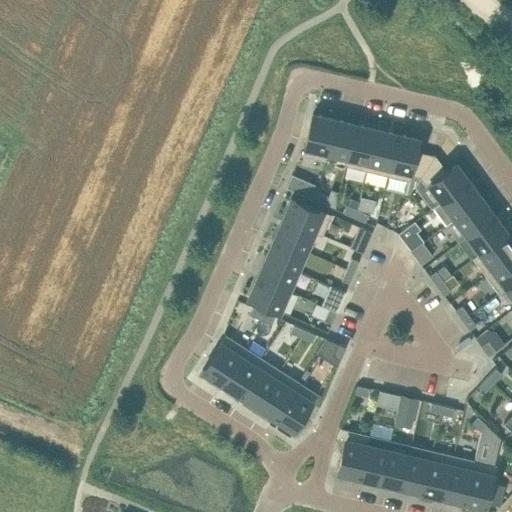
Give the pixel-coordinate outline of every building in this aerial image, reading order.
[(328,150),(335,118),(312,113),(303,154),(325,160),(328,150)] [(347,154),(354,123),(335,118),(328,150),(347,154)] [(367,169),(376,128),(354,123),(347,154),(345,164),(367,169)] [(388,174),(397,133),(376,128),(367,169),(388,174)] [(397,133),(388,174),(409,180),(406,193),(409,194),(415,186),(420,176),(434,155),(433,154),(416,150),(419,139),(397,133)] [(434,155),(420,176),(429,181),(446,169),(436,155),(434,155)] [(429,181),(443,200),(469,180),(455,162),(446,169),(429,181)] [(305,179),(299,192),(313,199),(316,192),(319,185),(305,179)] [(443,200),(456,217),(482,197),(469,180),(443,200)] [(316,192),(313,199),(325,204),(328,197),(316,192)] [(293,196),(283,218),(313,231),(322,235),(332,213),(293,196)] [(351,197),(348,204),(357,208),(359,201),(352,197),(351,197)] [(456,217),(468,234),(495,215),(482,197),(456,217)] [(346,203),(343,211),(354,216),(357,208),(348,204),(346,203)] [(357,208),(354,216),(365,221),(369,213),(357,208)] [(495,215),(468,234),(480,250),(472,256),(473,257),(507,232),(495,215)] [(305,251),(313,231),(283,218),(275,238),(305,251)] [(398,232),(404,240),(417,231),(411,223),(398,232)] [(360,224),(350,246),(363,251),(368,240),(373,230),(360,224)] [(511,238),(507,232),(473,257),(486,275),(511,255),(511,238)] [(296,270),(305,251),(275,238),(266,257),(296,270)] [(423,241),(412,249),(422,263),(433,254),(423,241)] [(511,255),(486,275),(499,292),(511,281),(511,255)] [(354,271),(359,260),(351,256),(346,267),(354,271)] [(287,290),(296,270),(266,257),(258,277),(287,290)] [(349,282),(354,271),(346,267),(341,279),(349,282)] [(443,279),(436,270),(429,275),(436,284),(443,279)] [(279,310),(287,290),(258,277),(249,297),(279,310)] [(451,289),(443,279),(436,284),(444,294),(451,289)] [(511,281),(499,292),(499,293),(507,287),(511,292),(511,307),(511,308),(511,309),(511,308),(511,281)] [(337,311),(345,291),(331,285),(322,304),(329,307),(337,311)] [(469,314),(462,304),(455,309),(462,319),(469,314)] [(261,318),(264,310),(253,306),(249,313),(261,318)] [(332,322),(337,311),(329,307),(324,319),(332,322)] [(272,323),(275,315),(264,310),(261,318),(272,323)] [(476,324),(469,314),(462,319),(469,329),(476,324)] [(301,336),(304,328),(293,323),(290,331),(301,336)] [(316,333),(304,328),(301,336),(312,341),(316,333)] [(221,381),(244,345),(225,333),(202,368),(221,381)] [(481,345),(489,355),(495,350),(488,340),(481,345)] [(346,346),(338,343),(333,354),(341,358),(346,346)] [(239,392),(262,356),(244,345),(221,381),(239,392)] [(258,404),(281,368),(262,356),(239,392),(258,404)] [(496,367),(488,376),(494,381),(502,373),(496,367)] [(276,416),(299,380),(281,368),(258,404),(276,416)] [(494,381),(488,376),(479,385),(485,390),(494,381)] [(318,392),(299,380),(276,416),(295,428),(318,392)] [(357,384),(355,392),(368,395),(369,387),(357,384)] [(397,408),(401,394),(384,390),(381,404),(397,408)] [(441,412),(443,404),(431,401),(429,410),(441,412)] [(452,415),(454,407),(443,404),(441,412),(452,415)] [(478,415),(472,421),(481,430),(487,424),(478,415)] [(474,458),(464,500),(486,505),(487,501),(498,504),(501,491),(502,484),(492,481),(496,463),(495,463),(489,462),(496,432),(487,424),(481,430),(474,458)] [(341,427),(337,437),(339,438),(340,437),(345,438),(338,470),(360,475),(370,433),(341,427)] [(370,433),(360,475),(381,480),(390,438),(370,433)] [(390,438),(381,480),(401,485),(409,453),(411,443),(390,438)] [(409,453),(401,485),(422,490),(432,448),(411,443),(409,453)] [(432,448),(422,490),(443,495),(453,453),(432,448)] [(453,453),(443,495),(464,500),(474,458),(453,453)]
